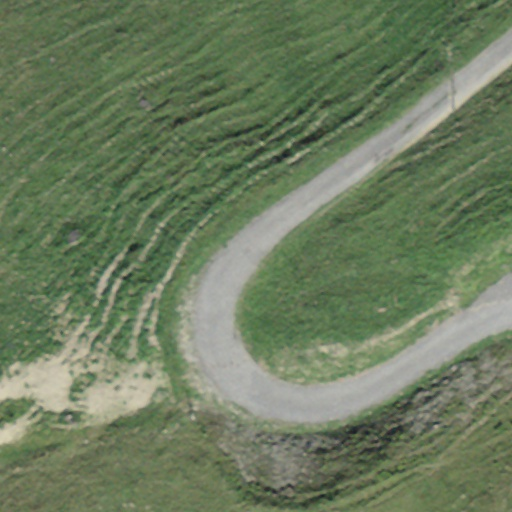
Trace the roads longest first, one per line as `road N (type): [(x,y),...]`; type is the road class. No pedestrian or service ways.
road 1 (track): [(511,46),(295,210),(232,268),(218,313),(231,371)]
road 2 (track): [(231,371),(274,402),(351,397),(511,313)]
